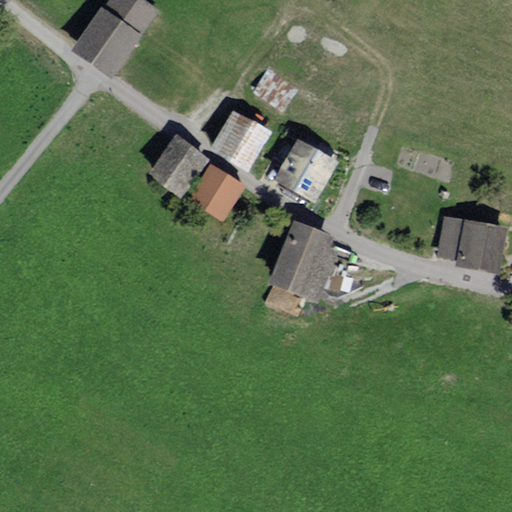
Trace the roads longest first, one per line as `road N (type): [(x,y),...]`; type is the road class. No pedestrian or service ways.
road 1 (residential): [(90,80),(337,236),(411,270),(511,294)]
road 2 (unclassified): [(90,80),(0,193)]
road 3 (unclassified): [(0,0),(90,80)]
